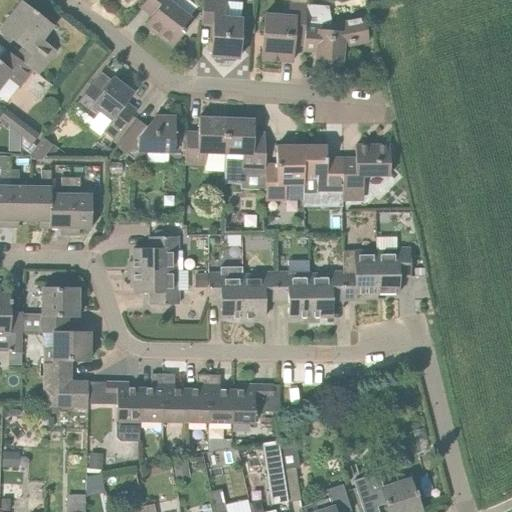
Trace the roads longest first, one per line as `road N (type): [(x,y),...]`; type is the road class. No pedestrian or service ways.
road 1 (residential): [(467,511),(420,337),(355,354),(133,349),(117,331),(92,259),(0,257)]
road 2 (residential): [(383,99),(175,82),(66,0)]
